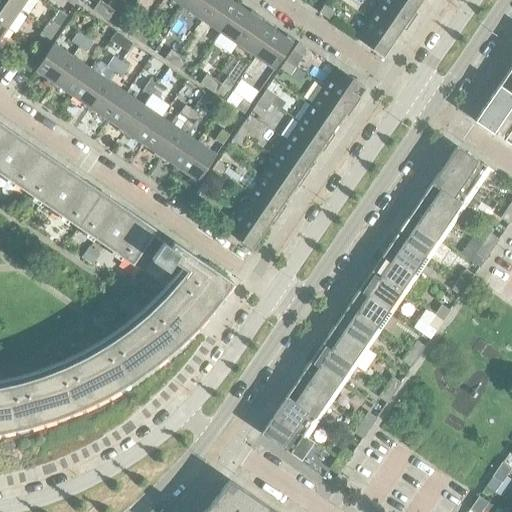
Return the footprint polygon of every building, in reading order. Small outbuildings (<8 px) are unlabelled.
[(19,10),(4,0),(0,0),(0,23),(7,28),(19,10)] [(4,0),(19,10),(25,0),(4,0)] [(100,15),(107,5),(100,0),(93,10),(100,15)] [(188,0),(184,7),(202,20),(215,0),(188,0)] [(215,0),(202,20),(220,32),(238,5),(229,0),(215,0)] [(417,0),(382,0),(381,2),(411,22),(416,13),(414,11),(420,2),(417,0)] [(381,2),(369,20),(395,38),(402,28),(405,30),(411,22),(381,2)] [(115,11),(107,5),(100,15),(108,21),(115,11)] [(238,5),(220,32),(237,44),(258,15),(251,10),(249,13),(238,5)] [(334,11),(324,5),(319,12),(329,19),(334,11)] [(59,27),(65,18),(59,14),(53,22),(59,27)] [(258,15),(237,44),(255,56),(273,30),(262,22),(264,19),(258,15)] [(54,34),(59,27),(53,22),(50,20),(44,27),(54,34)] [(395,38),(369,20),(356,38),(383,56),(395,38)] [(136,40),(142,29),(135,25),(129,35),(136,40)] [(49,42),(54,34),(44,27),(39,35),(42,37),(49,42)] [(151,35),(142,29),(136,40),(144,45),(151,35)] [(273,30),(255,56),(274,69),(294,40),(287,35),(285,38),(273,30)] [(79,47),(86,37),(78,32),(71,42),(79,47)] [(41,53),(49,42),(42,37),(34,49),(41,53)] [(86,52),(93,42),(86,37),(79,47),(86,52)] [(303,57),(308,49),(298,42),(293,50),(303,57)] [(52,86),(72,57),(53,44),(35,70),(48,79),(46,82),(52,86)] [(172,65),(179,55),(171,50),(164,60),(172,65)] [(186,60),(179,55),(172,65),(179,70),(186,60)] [(29,71),(35,63),(25,56),(20,64),(29,71)] [(114,71),(121,61),(114,56),(107,66),(114,71)] [(72,57),(52,86),(58,90),(60,87),(72,95),(90,69),(72,57)] [(122,76),(129,66),(121,61),(114,71),(122,76)] [(296,67),(286,61),(280,69),(290,75),(296,67)] [(336,68),(323,86),(353,106),(365,88),(336,68)] [(90,69),(72,95),(83,103),(81,106),(88,110),(108,81),(90,69)] [(511,70),(509,69),(498,86),(511,96),(511,70)] [(207,89),(213,79),(206,74),(200,84),(207,89)] [(236,80),(228,75),(222,84),(230,90),(236,80)] [(222,84),(213,79),(207,89),(215,94),(222,84)] [(126,93),(108,81),(88,110),(94,115),(96,112),(108,120),(126,93)] [(150,95),(157,85),(150,81),(143,91),(150,95)] [(158,101),(165,91),(157,85),(150,95),(158,101)] [(353,106),(323,86),(311,104),(337,122),(344,113),(347,115),(353,106)] [(511,96),(498,86),(487,103),(511,120),(511,96)] [(276,96),(267,89),(262,97),(271,103),(276,96)] [(236,108),(243,99),(232,91),(226,101),(236,108)] [(126,93),(108,120),(119,128),(117,131),(123,135),(143,105),(126,93)] [(266,111),(271,103),(262,97),(256,104),(266,111)] [(244,113),(251,104),(243,99),(236,108),(244,113)] [(504,141),(511,128),(511,120),(487,103),(474,121),(504,141)] [(311,104),(299,122),(328,142),(334,134),(331,132),(337,122),(311,104)] [(143,105),(123,135),(130,139),(132,136),(143,144),(161,117),(143,105)] [(186,120),(193,110),(185,105),(179,115),(186,120)] [(194,125),(201,115),(193,110),(186,120),(194,125)] [(161,117),(143,144),(155,152),(153,155),(159,159),(179,130),(161,117)] [(299,122),(286,140),(313,158),(319,149),(322,151),(328,142),(299,122)] [(0,123),(0,174),(23,190),(47,155),(19,137),(0,123)] [(252,131),(242,125),(237,132),(247,139),(252,131)] [(179,130),(159,159),(165,163),(167,161),(179,168),(197,142),(179,130)] [(223,145),(229,135),(222,130),(215,140),(223,145)] [(242,147),(247,139),(237,132),(232,140),(242,147)] [(286,140),(274,158),(304,178),(310,170),(307,168),(313,158),(286,140)] [(197,142),(179,168),(190,176),(188,179),(196,184),(216,155),(197,142)] [(444,164),(477,187),(489,168),(456,146),(444,164)] [(47,155),(23,190),(78,228),(102,193),(47,155)] [(274,158),(262,176),(289,194),(295,184),(298,187),(304,178),(274,158)] [(227,167),(218,161),(213,168),(222,175),(227,168),(227,167)] [(477,187),(444,164),(431,182),(464,205),(477,187)] [(217,182),(222,175),(213,168),(207,176),(217,182)] [(227,168),(222,175),(236,184),(240,177),(227,168)] [(289,194),(262,176),(250,193),(279,214),(285,205),(282,203),(289,194)] [(464,205),(431,182),(419,200),(452,223),(464,205)] [(102,193),(78,228),(133,265),(153,236),(156,231),(102,193)] [(250,193),(237,212),(264,230),(271,220),(274,222),(279,214),(250,193)] [(202,204),(193,197),(187,205),(197,211),(202,204)] [(419,200),(407,218),(440,240),(452,223),(419,200)] [(509,223),(511,218),(511,210),(507,208),(501,217),(509,223)] [(264,230),(237,212),(225,230),(251,248),(264,230)] [(440,240),(407,218),(395,236),(428,258),(440,240)] [(476,254),(484,242),(472,234),(460,252),(480,266),(484,259),(476,254)] [(484,242),(492,248),(498,239),(490,234),(484,242)] [(153,236),(133,265),(145,273),(153,261),(165,244),(153,236)] [(428,258),(395,236),(383,254),(416,276),(428,258)] [(0,432),(4,432),(9,431),(14,430),(20,428),(25,427),(30,426),(35,424),(40,423),(45,421),(50,420),(55,418),(60,417),(64,415),(69,413),(74,411),(79,409),(84,407),(88,405),(93,403),(98,400),(102,398),(107,396),(111,393),(116,391),(120,388),(125,386),(129,383),(133,380),(138,377),(142,374),(146,371),(151,368),(155,365),(159,362),(163,359),(167,355),(171,352),(175,348),(179,345),(182,342),(185,339),(188,337),(191,334),(194,331),(198,326),(202,322),(205,318),(209,315),(212,310),(216,306),(219,302),(223,297),(226,293),(230,288),(233,283),(173,242),(170,247),(165,244),(153,261),(145,273),(148,276),(160,284),(166,288),(170,291),(169,292),(166,296),(162,299),(159,302),(156,305),(153,308),(149,311),(146,314),(143,317),(139,320),(136,323),(132,326),(129,329),(125,332),(121,334),(118,337),(114,339),(110,342),(106,345),(102,347),(98,350),(94,352),(90,354),(86,356),(82,358),(78,360),(74,362),(70,364),(66,366),(61,368),(57,370),(53,371),(49,373),(44,375),(40,376),(35,378),(31,379),(26,380),(22,382),(17,383),(13,384),(9,385),(4,386),(0,386),(0,432)] [(476,254),(484,259),(492,248),(484,242),(476,254)] [(89,246),(81,257),(94,266),(101,255),(89,246)] [(383,254),(371,271),(404,294),(416,276),(383,254)] [(467,285),(474,275),(466,269),(459,279),(467,285)] [(371,271),(358,289),(391,312),(404,294),(371,271)] [(460,295),(467,285),(459,279),(452,289),(460,295)] [(358,289),(346,307),(379,330),(391,312),(358,289)] [(443,321),(450,310),(441,305),(434,315),(443,321)] [(379,330),(346,307),(334,325),(367,348),(379,330)] [(436,330),(443,321),(434,315),(428,325),(436,330)] [(367,348),(334,325),(322,343),(355,366),(367,348)] [(418,357),(425,347),(417,341),(410,351),(418,357)] [(322,343),(309,361),(342,383),(355,366),(322,343)] [(411,366),(418,357),(410,351),(403,361),(411,366)] [(309,361),(297,379),(330,401),(342,383),(309,361)] [(394,392),(401,382),(392,377),(385,387),(394,392)] [(297,379),(285,397),(318,419),(330,401),(297,379)] [(387,402),(394,392),(385,387),(379,396),(387,402)] [(285,397),(273,414),(306,437),(318,419),(285,397)] [(369,428),(376,418),(368,412),(361,422),(369,428)] [(313,442),(306,437),(273,414),(260,433),(300,460),(313,442)] [(363,438),(369,428),(361,422),(354,432),(363,438)] [(345,464),(352,454),(344,448),(337,458),(345,464)] [(338,473),(345,464),(337,458),(330,468),(338,473)] [(511,468),(502,462),(497,469),(506,475),(511,468)] [(501,482),(506,475),(497,469),(492,476),(501,482)] [(492,476),(486,486),(495,492),(501,482),(492,476)] [(264,511),(268,507),(229,480),(219,493),(209,506),(203,511),(264,511)] [(488,502),(479,496),(474,503),(483,509),(488,502)] [(472,511),(480,511),(483,509),(474,503),(469,510),(472,511)]
